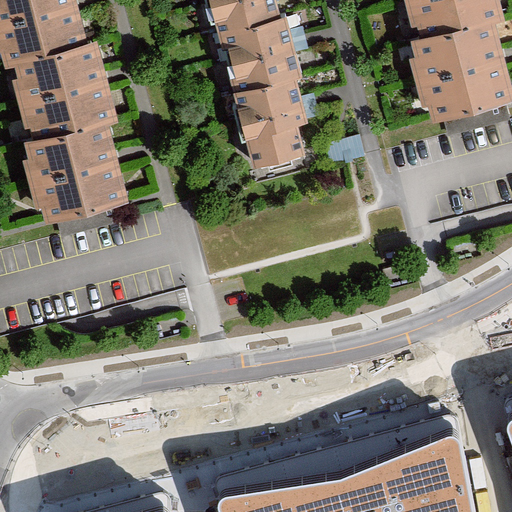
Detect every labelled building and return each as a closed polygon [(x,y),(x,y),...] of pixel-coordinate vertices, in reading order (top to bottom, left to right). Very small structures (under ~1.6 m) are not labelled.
[(89,40),(78,0),(0,0),(0,17),(11,62),(16,61),(36,138),(32,139),(52,219),(130,199),(110,120),(121,117),(100,37),(89,40)] [(218,0),(260,162),(310,150),(302,119),(311,117),(300,73),(305,72),(290,14),(285,15),(280,0),(218,0)] [(438,117),(511,97),(511,93),(493,21),(502,18),(497,0),(411,0),(422,39),(418,40),(438,117)] [(223,484),(218,496),(224,511),(474,511),(460,432),(449,423),(341,465),(223,484)] [(100,511),(174,511),(175,500),(167,494),(100,511)]
